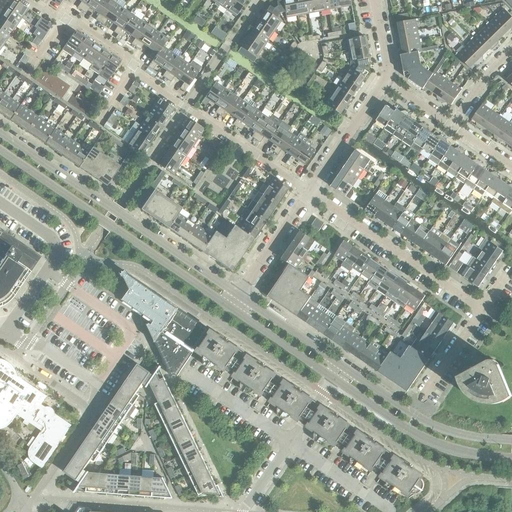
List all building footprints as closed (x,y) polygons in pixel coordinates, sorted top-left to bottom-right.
[(7,8),(22,18),(28,9),(15,0),(9,0),(9,2),(9,3),(10,3),(7,8)] [(78,0),(81,2),(77,7),(82,10),(88,0),(78,0)] [(88,0),(82,10),(86,13),(90,7),(94,11),(101,0),(88,0)] [(110,0),(101,0),(94,11),(99,14),(95,20),(99,22),(114,0),(111,0),(110,0)] [(117,1),(115,0),(114,0),(99,22),(104,25),(108,20),(112,23),(123,8),(116,3),(117,1)] [(147,10),(151,5),(143,0),(141,0),(139,4),(147,10)] [(233,0),(220,0),(216,6),(218,7),(220,5),(226,10),(233,0)] [(244,0),(233,0),(226,10),(236,16),(246,1),(244,0)] [(298,15),(294,0),(282,0),(276,1),(277,6),(275,7),(279,13),(285,12),(286,18),(298,15)] [(308,13),(305,0),(294,0),(298,15),(308,13)] [(319,11),(316,0),(305,0),(308,13),(319,11)] [(329,9),(327,0),(316,0),(319,11),(329,9)] [(327,0),(329,9),(340,7),(338,0),(327,0)] [(279,13),(275,7),(273,9),(269,6),(262,16),(260,16),(258,19),(274,31),(281,21),(276,18),(279,13)] [(22,18),(7,8),(4,12),(3,12),(2,12),(0,14),(0,16),(16,27),(22,18)] [(118,35),(133,12),(131,11),(130,13),(123,8),(112,23),(117,26),(113,32),(118,35)] [(511,16),(504,9),(496,17),(511,32),(511,31),(511,27),(511,26),(511,16)] [(130,35),(141,20),(134,16),(135,13),(133,12),(118,35),(115,38),(120,41),(126,32),(130,35)] [(16,27),(0,16),(0,29),(9,36),(16,27)] [(204,23),(196,17),(193,21),(201,27),(204,23)] [(511,32),(496,17),(488,24),(501,37),(506,33),(508,35),(511,32)] [(256,25),(253,29),(268,39),(274,31),(258,19),(256,23),(256,24),(256,25)] [(397,34),(418,30),(416,19),(398,23),(399,30),(396,31),(397,34)] [(141,20),(130,35),(135,38),(131,44),(135,47),(151,24),(149,23),(147,25),(141,20)] [(153,26),(151,24),(135,47),(140,50),(144,44),(148,47),(158,32),(152,28),(153,26)] [(501,37),(488,24),(481,32),(496,47),(498,45),(496,42),(501,37)] [(334,32),(334,36),(341,35),(340,31),(340,26),(333,27),(334,32)] [(215,27),(211,33),(222,41),(226,35),(215,27)] [(34,39),(40,43),(46,34),(37,28),(33,34),(36,36),(34,39)] [(0,42),(3,45),(9,36),(0,29),(0,42)] [(268,39),(253,29),(250,34),(250,33),(248,34),(246,37),(262,48),(268,39)] [(418,30),(397,34),(397,38),(400,37),(402,44),(420,41),(418,30)] [(72,56),(74,52),(85,36),(82,33),(80,34),(75,31),(62,49),(72,56)] [(184,35),(183,37),(190,42),(194,37),(187,31),(184,35)] [(158,32),(148,47),(153,51),(149,56),(153,59),(164,44),(169,37),(167,35),(165,37),(158,32)] [(481,32),(473,39),(486,53),(491,48),(493,50),(496,47),(481,32)] [(85,36),(74,52),(83,58),(93,43),(89,40),(89,38),(85,36)] [(348,50),(368,47),(367,42),(366,42),(365,42),(364,36),(346,39),(348,50)] [(459,41),(454,36),(449,40),(455,45),(459,41)] [(262,48),(246,37),(243,41),(244,42),(244,43),(241,48),(256,58),(262,48)] [(201,48),(205,43),(199,39),(195,44),(201,48)] [(473,39),(465,47),(480,62),(483,60),(481,57),(486,53),(473,39)] [(420,41),(402,44),(403,51),(400,52),(401,56),(419,53),(422,52),(421,49),(420,41)] [(98,47),(93,43),(83,58),(92,64),(103,48),(99,46),(98,46),(98,47)] [(153,59),(148,67),(153,70),(157,64),(161,67),(172,52),(165,48),(166,46),(164,44),(153,59)] [(369,51),(368,47),(348,50),(351,65),(364,67),(365,65),(369,64),(367,52),(368,52),(369,51)] [(480,62),(465,47),(457,55),(470,68),(475,63),(477,65),(480,62)] [(103,48),(92,64),(89,68),(98,74),(111,56),(106,53),(107,52),(107,51),(103,48)] [(178,57),(172,52),(161,67),(166,70),(162,76),(166,79),(182,56),(180,55),(178,57)] [(421,63),(419,53),(401,56),(405,77),(422,89),(432,73),(424,67),(422,64),(421,63)] [(115,59),(111,56),(98,74),(107,81),(121,61),(117,58),(116,58),(115,59)] [(184,58),(182,56),(166,79),(171,82),(175,76),(179,79),(189,65),(183,60),(184,58)] [(189,65),(179,79),(184,83),(180,88),(185,92),(198,72),(199,71),(201,67),(192,60),(189,65)] [(351,65),(343,77),(359,88),(362,84),(361,83),(368,72),(364,70),(364,67),(351,65)] [(280,71),(273,67),(270,72),(276,76),(278,73),(280,71)] [(434,71),(432,73),(422,89),(426,91),(427,89),(433,92),(443,77),(437,73),(434,71)] [(359,88),(343,77),(337,86),(352,96),(355,91),(355,92),(357,91),(359,88)] [(443,77),(433,92),(439,96),(437,99),(440,101),(452,83),(443,77)] [(93,81),(89,88),(93,90),(98,94),(101,91),(95,87),(96,85),(96,84),(93,81)] [(215,82),(212,86),(201,103),(206,106),(210,100),(214,103),(224,88),(215,82)] [(462,90),(452,83),(440,101),(444,103),(445,101),(451,105),(462,90)] [(352,96),(337,86),(331,95),(347,106),(349,102),(349,101),(348,101),(352,96)] [(224,88),(214,103),(219,106),(215,112),(219,115),(235,93),(233,91),(231,93),(224,88)] [(12,99),(3,93),(0,98),(0,113),(2,114),(12,99)] [(235,93),(219,115),(223,118),(227,112),(232,116),(242,101),(235,96),(237,94),(235,93)] [(347,106),(331,95),(324,104),(339,114),(343,109),(343,110),(345,109),(347,106)] [(242,101),(232,116),(237,119),(233,125),(237,127),(253,105),(254,103),(245,97),(242,101)] [(158,98),(152,107),(167,117),(170,113),(171,113),(172,113),(175,109),(158,98)] [(20,105),(12,99),(2,114),(10,120),(20,105)] [(480,128),(492,110),(482,104),(472,119),(478,123),(477,126),(480,128)] [(29,111),(20,105),(10,120),(19,126),(29,111)] [(255,106),(253,105),(237,127),(241,130),(245,125),(250,128),(260,113),(253,108),(255,106)] [(387,125),(397,109),(394,107),(393,110),(386,105),(376,121),(386,127),(388,125),(387,125)] [(152,107),(146,116),(162,127),(165,124),(164,122),(167,117),(152,107)] [(388,125),(386,127),(385,129),(393,135),(408,113),(405,111),(403,113),(397,109),(387,125),(388,125)] [(501,116),(492,110),(480,128),(483,130),(485,128),(490,132),(501,116)] [(38,117),(29,111),(19,126),(27,132),(38,117)] [(260,113),(250,128),(255,131),(251,137),(255,140),(271,117),(269,116),(267,118),(260,113)] [(411,115),(408,113),(393,135),(402,141),(415,122),(410,118),(411,115)] [(162,127),(146,116),(140,125),(155,135),(158,131),(159,131),(160,131),(162,127)] [(510,122),(501,116),(490,132),(496,136),(494,138),(498,140),(510,122)] [(38,117),(27,132),(36,138),(46,123),(38,117)] [(273,119),(271,117),(255,140),(260,143),(264,137),(268,140),(278,125),(272,121),(273,119)] [(183,128),(198,139),(205,129),(188,118),(186,121),(186,122),(187,123),(183,128)] [(421,125),(415,122),(402,141),(411,147),(414,143),(426,125),(423,123),(421,125)] [(511,124),(510,122),(498,140),(501,142),(502,140),(508,144),(511,138),(511,124)] [(55,129),(46,123),(36,138),(45,144),(55,129)] [(140,125),(134,134),(150,145),(153,142),(152,140),(155,135),(140,125)] [(278,125),(268,140),(273,143),(269,149),(273,152),(289,129),(287,128),(285,130),(278,125)] [(326,137),(331,130),(324,125),(319,132),(326,137)] [(429,127),(426,125),(414,143),(423,149),(433,134),(427,130),(429,127)] [(198,139),(183,128),(179,134),(177,134),(176,136),(192,148),(198,139)] [(55,129),(45,144),(53,150),(64,135),(55,129)] [(289,129),(273,152),(277,155),(281,149),(286,152),(296,137),(289,133),(291,131),(289,129)] [(299,133),(296,137),(286,152),(291,156),(287,161),(291,164),(307,142),(308,139),(299,133)] [(368,133),(364,139),(373,144),(377,138),(368,133)] [(150,145),(134,134),(127,143),(142,153),(146,148),(146,149),(148,149),(150,145)] [(439,138),(433,134),(423,149),(432,155),(444,137),(441,135),(439,138)] [(64,135),(53,150),(62,156),(72,141),(64,135)] [(121,147),(123,144),(112,136),(109,140),(121,147)] [(175,141),(171,146),(186,156),(192,148),(176,136),(174,139),(174,140),(175,141)] [(447,139),(444,137),(432,155),(441,161),(451,146),(445,142),(447,139)] [(72,141),(62,156),(71,161),(81,146),(72,141)] [(385,145),(381,141),(377,146),(382,149),(385,145)] [(307,142),(291,164),(295,167),(299,161),(304,165),(315,150),(307,145),(309,143),(307,142)] [(81,146),(71,161),(79,167),(89,152),(81,146)] [(186,156),(171,146),(167,152),(165,152),(164,154),(180,165),(186,156)] [(451,146),(441,161),(438,165),(447,172),(462,150),(459,148),(457,150),(451,146)] [(92,147),(89,152),(79,167),(106,186),(116,171),(120,166),(92,147)] [(351,160),(364,169),(368,172),(375,163),(356,150),(352,155),(354,156),(351,160)] [(462,150),(447,172),(456,178),(469,158),(463,154),(465,152),(462,150)] [(395,151),(391,157),(400,163),(404,157),(395,151)] [(180,165),(164,154),(162,157),(162,158),(163,159),(159,165),(162,167),(173,175),(180,165)] [(469,158),(456,178),(465,184),(468,180),(480,162),(476,160),(475,162),(469,158)] [(347,163),(343,168),(358,178),(364,169),(351,160),(348,164),(347,163)] [(480,162),(468,180),(476,186),(487,170),(481,167),(483,164),(480,162)] [(341,174),(339,178),(352,187),(358,178),(343,168),(340,173),(341,174)] [(487,170),(476,186),(474,190),(483,196),(485,192),(497,174),(494,172),(493,174),(487,170)] [(430,175),(426,172),(422,177),(427,180),(430,175)] [(501,176),(497,174),(485,192),(494,198),(505,183),(499,179),(501,176)] [(289,187),(274,177),(268,186),(283,196),(289,187)] [(352,187),(339,178),(336,182),(335,181),(331,186),(350,199),(354,193),(354,191),(353,190),(351,189),(352,187)] [(431,183),(436,187),(439,182),(434,178),(431,183)] [(505,183),(494,198),(491,202),(500,208),(511,191),(511,184),(510,187),(505,183)] [(283,196),(268,186),(262,194),(277,205),(283,196)] [(168,228),(181,209),(182,208),(154,190),(151,194),(140,209),(168,228)] [(375,216),(386,200),(388,196),(379,190),(366,209),(369,210),(368,212),(375,216)] [(511,191),(500,208),(509,214),(511,210),(511,191)] [(277,205),(262,194),(258,192),(252,200),(271,213),(277,205)] [(252,200),(246,209),(265,222),(271,213),(252,200)] [(385,221),(394,207),(386,200),(375,216),(381,221),(382,219),(385,221)] [(393,229),(406,209),(397,202),(394,207),(385,221),(387,223),(386,224),(393,229)] [(181,209),(168,228),(176,234),(186,219),(189,215),(181,209)] [(265,222),(246,209),(240,217),(245,220),(260,230),(265,222)] [(402,233),(412,219),(415,215),(406,209),(393,229),(399,233),(400,232),(402,233)] [(319,231),(324,223),(316,218),(311,226),(319,231)] [(195,225),(186,219),(176,234),(185,240),(195,225)] [(410,241),(421,225),(412,219),(402,233),(405,235),(404,236),(410,241)] [(245,220),(239,229),(254,239),(260,230),(245,220)] [(460,229),(457,233),(464,237),(466,233),(468,234),(474,226),(465,220),(459,228),(460,229)] [(204,230),(195,225),(185,240),(193,245),(204,230)] [(215,231),(212,236),(202,251),(232,272),(254,239),(239,229),(234,225),(225,238),(215,231)] [(420,245),(430,231),(421,225),(410,241),(417,245),(418,244),(420,245)] [(428,253),(442,233),(433,227),(430,231),(420,245),(423,247),(422,248),(428,253)] [(212,236),(204,230),(193,245),(202,251),(212,236)] [(315,241),(306,235),(302,232),(299,236),(297,235),(294,240),(309,251),(315,241)] [(438,258),(448,243),(451,239),(442,233),(428,253),(435,258),(436,256),(438,258)] [(0,302),(1,302),(2,301),(4,300),(6,299),(8,296),(11,293),(35,258),(0,234),(0,302)] [(504,251),(489,241),(485,239),(478,248),(482,251),(495,260),(498,255),(500,256),(504,251)] [(309,251),(294,240),(291,245),(292,246),(289,250),(303,260),(309,251)] [(471,242),(468,240),(464,246),(461,249),(465,252),(468,248),(467,247),(471,242)] [(344,262),(354,247),(349,243),(348,245),(343,242),(334,255),(344,262)] [(446,265),(457,250),(448,243),(438,258),(440,259),(439,261),(446,265)] [(350,271),(353,268),(362,254),(358,252),(359,250),(354,247),(344,262),(341,265),(350,271)] [(303,260),(289,250),(288,249),(281,259),(290,264),(297,269),(303,260)] [(495,260),(482,251),(476,259),(491,269),(494,264),(493,263),(495,260)] [(362,274),(372,259),(367,256),(366,257),(362,254),(353,268),(362,274)] [(491,269),(476,259),(473,257),(467,266),(470,268),(483,277),(486,273),(488,274),(491,269)] [(370,280),(380,267),(376,264),(377,262),(372,259),(362,274),(370,280)] [(311,278),(313,276),(315,273),(312,270),(308,276),(297,269),(290,264),(280,278),(284,280),(282,282),(281,284),(278,282),(268,296),(298,317),(310,298),(311,297),(301,290),(310,277),(311,278)] [(379,286),(390,271),(385,268),(384,269),(380,267),(370,280),(379,286)] [(481,281),(483,277),(470,268),(464,277),(479,287),(482,282),(481,281)] [(122,269),(119,271),(121,274),(122,273),(130,289),(130,290),(121,300),(134,308),(139,312),(141,313),(145,326),(147,326),(148,327),(155,343),(171,375),(178,376),(209,329),(196,320),(125,271),(122,269)] [(386,296),(388,292),(397,279),(394,276),(395,275),(390,271),(379,286),(377,290),(386,296)] [(397,298),(407,283),(402,280),(401,281),(397,279),(388,292),(397,298)] [(404,308),(406,304),(415,291),(411,288),(412,287),(407,283),(397,298),(395,302),(404,308)] [(415,311),(426,296),(420,292),(419,294),(415,291),(406,304),(415,311)] [(310,298),(298,317),(306,323),(319,304),(310,298)] [(328,310),(319,304),(306,323),(315,329),(328,310)] [(328,310),(315,329),(324,335),(337,316),(328,310)] [(454,323),(436,311),(430,320),(433,322),(446,331),(449,328),(451,328),(454,323)] [(337,316),(324,335),(333,341),(346,322),(337,316)] [(346,322),(333,341),(342,347),(352,332),(355,328),(346,322)] [(444,335),(446,331),(433,322),(427,331),(442,341),(445,336),(444,335)] [(223,339),(211,331),(197,351),(225,370),(307,426),(409,496),(413,489),(418,488),(423,491),(423,490),(423,489),(424,488),(424,487),(424,486),(424,484),(424,483),(424,482),(423,481),(423,480),(422,479),(421,478),(423,475),(411,467),(412,465),(408,462),(407,464),(374,442),(376,440),(371,437),(370,439),(338,417),(339,415),(335,412),(333,414),(321,406),(301,392),(302,390),(298,387),(297,389),(264,367),(265,365),(261,362),(260,364),(227,341),(229,340),(224,337),(223,339)] [(442,341),(427,331),(421,340),(434,349),(437,345),(438,346),(442,341)] [(352,332),(342,347),(351,353),(361,338),(352,332)] [(361,338),(351,353),(360,359),(370,344),(361,338)] [(434,349),(421,340),(418,338),(411,347),(415,349),(429,359),(433,354),(432,353),(434,349)] [(373,341),(370,344),(360,359),(369,365),(379,351),(382,347),(373,341)] [(420,373),(429,359),(415,349),(411,347),(410,346),(401,358),(391,352),(388,356),(388,357),(378,372),(407,392),(417,377),(414,375),(417,371),(420,373)] [(388,356),(379,351),(369,365),(378,372),(388,357),(388,356)] [(72,425),(41,404),(47,396),(18,376),(18,374),(17,372),(16,369),(15,368),(14,367),(13,365),(11,364),(9,362),(7,361),(6,360),(4,359),(1,359),(0,358),(0,428),(1,429),(3,429),(4,428),(5,428),(7,427),(8,426),(9,425),(11,424),(11,423),(12,422),(17,414),(25,420),(23,422),(27,425),(29,422),(42,431),(36,438),(33,436),(27,445),(30,447),(29,450),(29,453),(29,456),(30,459),(31,460),(33,462),(42,468),(72,425)] [(511,396),(499,365),(498,364),(498,363),(497,362),(496,361),(495,361),(494,360),(493,360),(492,360),(490,360),(489,360),(488,360),(487,361),(457,377),(457,378),(458,378),(458,379),(459,382),(460,384),(461,386),(462,389),(464,391),(465,393),(467,395),(469,396),(471,398),(474,400),(476,401),(479,402),(482,403),(484,404),(487,404),(490,404),(493,404),(496,404),(499,403),(501,402),(504,401),(506,400),(509,398),(511,396),(511,397),(511,396)] [(156,405),(173,396),(175,395),(172,388),(170,389),(164,378),(161,380),(157,373),(161,367),(160,366),(154,375),(138,364),(124,385),(136,393),(143,384),(147,387),(156,405)] [(136,393),(124,385),(122,383),(119,387),(121,389),(117,394),(133,405),(140,396),(136,393)] [(109,403),(127,415),(131,418),(137,408),(133,405),(117,394),(113,400),(111,399),(109,403)] [(176,402),(173,396),(156,405),(160,415),(180,405),(178,401),(176,402)] [(127,415),(109,403),(106,406),(108,407),(104,413),(120,424),(127,415)] [(180,405),(160,415),(165,425),(183,416),(180,410),(182,409),(180,405)] [(120,424),(104,413),(100,419),(98,418),(96,421),(114,434),(120,424)] [(183,416),(165,425),(170,435),(190,426),(188,422),(186,423),(183,416)] [(114,434),(96,421),(94,425),(95,426),(91,432),(107,443),(114,434)] [(190,426),(170,435),(175,445),(193,437),(190,431),(192,430),(190,426)] [(107,443),(91,432),(87,438),(85,437),(83,440),(101,453),(107,443)] [(193,437),(175,445),(180,456),(200,446),(198,442),(196,443),(193,437)] [(101,453),(83,440),(81,444),(82,445),(78,451),(91,460),(94,462),(101,453)] [(202,450),(200,446),(180,456),(185,466),(203,458),(200,451),(202,450)] [(91,460),(78,451),(64,472),(80,483),(74,492),(75,493),(79,487),(87,487),(86,492),(99,493),(99,495),(107,495),(107,493),(109,474),(89,472),(84,469),(91,460)] [(206,464),(203,458),(185,466),(190,476),(210,467),(208,463),(206,464)] [(210,467),(190,476),(195,487),(213,478),(209,472),(211,471),(210,467)] [(109,474),(107,493),(114,494),(114,496),(118,496),(119,474),(109,474)] [(119,474),(118,496),(122,496),(122,495),(129,495),(131,475),(119,474)] [(142,476),(131,475),(129,495),(137,496),(137,497),(141,498),(142,476)] [(142,476),(141,498),(145,498),(145,496),(152,497),(154,477),(142,476)] [(163,478),(154,477),(152,497),(160,497),(160,499),(165,500),(165,498),(173,498),(163,478)] [(216,486),(213,478),(195,487),(199,495),(205,496),(208,496),(224,497),(218,485),(216,486)]
